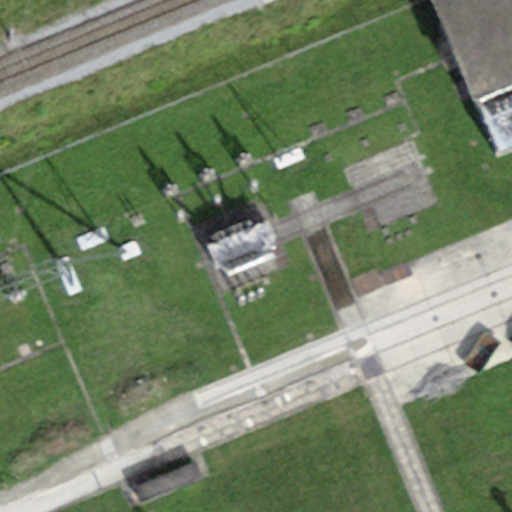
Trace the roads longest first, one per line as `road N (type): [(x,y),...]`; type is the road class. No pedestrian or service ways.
road 1 (track): [(10,511),(511,294)]
road 2 (track): [(307,242),(429,511)]
